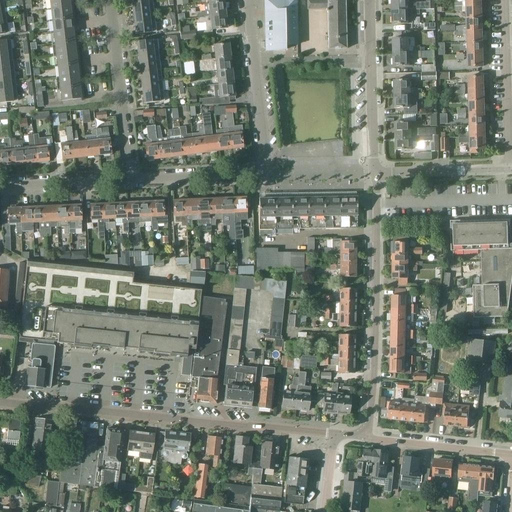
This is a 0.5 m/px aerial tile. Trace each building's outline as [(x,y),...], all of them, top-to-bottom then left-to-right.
[(49,0),(50,8),(70,6),(69,0),(49,0)] [(298,43),(296,0),(264,0),(266,33),(267,33),(268,49),(278,49),(278,50),(286,50),(286,43),(298,43)] [(347,49),(345,0),(307,0),(307,10),(326,10),(326,12),(328,12),(329,49),(347,49)] [(407,0),(392,0),(393,11),(420,10),(429,10),(432,10),(435,10),(435,9),(434,0),(426,0),(427,3),(426,3),(408,3),(407,0)] [(133,14),(153,11),(152,1),(131,4),(133,14)] [(198,18),(226,15),(224,2),(209,3),(203,4),(204,12),(197,13),(198,18)] [(52,19),(71,17),(70,6),(50,8),(52,19)] [(482,7),(467,7),(467,12),(467,19),(482,19),(482,7)] [(420,10),(393,11),(393,25),(413,24),(413,15),(420,15),(420,14),(420,10)] [(134,24),(155,22),(153,11),(133,14),(134,24)] [(206,30),(212,30),(227,28),(226,15),(198,18),(198,22),(205,23),(206,30)] [(53,31),(73,29),(71,17),(52,19),(53,31)] [(463,26),(456,27),(456,32),(457,32),(464,31),(467,31),(482,31),(482,19),(467,19),(467,26),(463,26)] [(0,34),(9,33),(7,22),(0,23),(0,34)] [(135,34),(151,33),(151,32),(156,32),(155,22),(134,24),(135,34)] [(74,40),(73,29),(53,31),(54,42),(74,40)] [(183,39),(195,38),(194,30),(182,32),(183,39)] [(467,31),(468,43),(468,44),(483,43),(482,31),(467,31)] [(394,53),(409,52),(409,38),(393,38),(394,53)] [(56,54),(75,52),(74,43),(77,42),(77,39),(74,40),(54,42),(56,54)] [(158,50),(156,39),(151,40),(136,42),(137,52),(158,50)] [(0,40),(0,51),(11,50),(10,40),(0,40)] [(483,43),(468,44),(468,55),(483,54),(483,43)] [(229,44),(214,46),(216,59),(231,57),(229,44)] [(0,51),(0,61),(13,60),(11,50),(0,51)] [(139,63),(159,60),(158,50),(137,52),(139,63)] [(57,65),(77,63),(75,52),(56,54),(57,65)] [(421,58),(421,52),(413,52),(409,52),(394,53),(394,67),(409,66),(409,57),(413,57),(413,58),(421,58)] [(483,54),(468,55),(468,67),(483,67),(483,54)] [(231,57),(216,59),(217,72),(232,70),(231,57)] [(0,61),(0,72),(14,70),(13,60),(0,61)] [(140,73),(160,70),(159,60),(139,63),(140,73)] [(58,76),(78,74),(77,63),(57,65),(58,76)] [(14,70),(0,72),(0,82),(15,80),(14,70)] [(141,83),(162,81),(160,70),(140,73),(141,83)] [(232,70),(217,72),(218,79),(219,85),(233,84),(233,83),(232,70)] [(422,81),(437,80),(437,72),(436,72),(422,73),(422,81)] [(60,88),(79,86),(78,74),(58,76),(60,88)] [(484,77),(469,77),(469,79),(469,89),(484,89),(484,77)] [(0,82),(0,92),(16,91),(15,80),(0,82)] [(143,93),(163,90),(162,81),(141,83),(143,93)] [(410,81),(394,81),(395,95),(414,94),(415,89),(410,89),(410,81)] [(208,98),(200,99),(200,105),(219,105),(219,99),(235,97),(233,84),(219,85),(214,86),(215,98),(208,98)] [(61,101),(81,98),(79,86),(60,88),(61,101)] [(484,89),(469,89),(469,90),(470,102),(484,101),(484,90),(484,89)] [(144,104),(159,102),(164,101),(163,90),(143,93),(144,104)] [(0,103),(18,101),(16,91),(0,92),(0,103)] [(395,101),(393,101),(393,102),(393,107),(395,107),(395,108),(405,108),(405,115),(415,114),(417,114),(416,99),(422,98),(422,94),(414,94),(395,95),(395,101)] [(484,101),(470,102),(470,114),(485,113),(484,102),(484,101)] [(236,107),(226,107),(226,110),(226,113),(227,121),(231,150),(243,148),(241,134),(243,133),(242,126),(234,127),(232,113),(236,113),(236,107)] [(82,118),(89,117),(88,109),(81,110),(82,118)] [(206,113),(201,114),(203,126),(203,127),(206,153),(218,151),(215,132),(212,132),(210,119),(207,119),(206,113)] [(470,114),(470,126),(485,126),(485,115),(485,114),(485,113),(470,114)] [(223,131),(215,132),(218,151),(231,150),(227,121),(222,121),(223,131)] [(416,122),(396,122),(396,123),(396,137),(436,136),(436,129),(416,129),(416,123),(416,122)] [(151,145),(145,146),(147,161),(158,159),(155,127),(155,126),(146,127),(148,139),(150,141),(151,140),(151,145)] [(199,134),(192,135),(194,154),(206,153),(203,127),(203,126),(198,126),(199,134)] [(466,132),(459,134),(459,138),(485,137),(485,126),(470,126),(470,132),(466,132)] [(159,127),(155,127),(158,159),(171,158),(169,139),(162,140),(159,127)] [(185,127),(178,128),(179,130),(182,156),(194,154),(192,135),(186,136),(185,127)] [(107,128),(95,129),(98,156),(110,154),(108,133),(107,128)] [(84,136),(84,142),(86,157),(98,156),(95,129),(92,130),(91,135),(90,135),(84,136)] [(174,137),(168,138),(169,139),(171,158),(182,156),(179,130),(174,130),(174,137)] [(76,131),(71,132),(74,158),(86,157),(84,142),(78,143),(78,139),(76,131)] [(67,144),(60,145),(62,160),(74,158),(71,132),(67,132),(67,140),(68,144),(67,144)] [(38,134),(33,135),(33,136),(37,163),(41,162),(42,164),(47,163),(47,162),(48,162),(47,157),(54,156),(51,137),(39,139),(38,134)] [(30,148),(23,149),(25,164),(32,163),(37,163),(33,136),(32,136),(29,136),(29,143),(30,148)] [(436,136),(396,137),(396,151),(412,151),(412,142),(431,142),(432,142),(432,152),(438,152),(438,136),(437,136),(436,136)] [(459,138),(459,143),(470,143),(471,145),(471,154),(479,154),(479,152),(479,150),(485,150),(485,138),(485,137),(459,138)] [(16,138),(9,139),(13,165),(18,165),(18,166),(24,166),(24,164),(25,164),(23,149),(17,149),(17,145),(16,138)] [(5,144),(0,144),(0,159),(1,166),(13,165),(9,139),(5,139),(5,144)] [(222,199),(220,199),(221,220),(228,220),(228,232),(228,238),(234,238),(232,198),(227,199),(227,197),(222,197),(222,199)] [(198,200),(196,200),(197,220),(198,220),(198,225),(205,225),(205,232),(210,231),(210,226),(210,225),(209,200),(203,200),(203,198),(199,198),(198,198),(198,200)] [(245,198),(232,198),(234,238),(234,240),(241,240),(241,231),(239,231),(239,225),(239,220),(246,220),(245,198)] [(292,229),(308,229),(308,198),(291,199),(292,229)] [(308,229),(325,229),(324,198),(308,198),(308,229)] [(325,229),(341,229),(340,198),(324,198),(325,229)] [(341,229),(357,228),(356,198),(340,198),(341,229)] [(190,201),(184,201),(185,228),(190,228),(191,221),(197,220),(196,200),(195,200),(195,199),(190,199),(190,201)] [(220,199),(209,200),(210,225),(210,226),(214,226),(215,220),(221,220),(220,199)] [(259,235),(275,235),(275,199),(258,199),(259,235)] [(275,235),(292,234),(292,229),(291,199),(275,199),(275,235)] [(144,203),(144,201),(139,201),(139,203),(138,203),(139,223),(139,228),(142,228),(144,223),(151,222),(150,203),(144,203)] [(184,201),(172,201),(173,216),(179,216),(180,229),(185,228),(184,201)] [(136,203),(136,202),(131,202),(131,204),(126,204),(127,223),(139,223),(138,203),(136,203)] [(162,208),(162,202),(150,203),(151,222),(151,231),(156,230),(156,225),(166,225),(166,217),(165,208),(162,208)] [(103,233),(107,233),(107,223),(107,219),(115,219),(114,204),(102,205),(103,233)] [(128,232),(127,223),(126,204),(114,204),(115,219),(115,224),(122,224),(122,232),(128,232)] [(103,233),(102,205),(89,205),(90,220),(96,220),(97,233),(103,233)] [(69,235),(68,206),(56,207),(57,227),(57,228),(64,228),(64,235),(69,235)] [(69,235),(74,234),(74,229),(81,229),(80,221),(79,206),(68,206),(69,235)] [(45,237),(50,237),(50,228),(57,227),(56,207),(43,208),(45,237)] [(21,236),(25,236),(26,228),(26,223),(32,223),(31,208),(20,209),(21,236)] [(45,237),(43,208),(31,208),(32,223),(39,222),(40,237),(45,237)] [(21,236),(20,209),(8,209),(8,224),(16,223),(16,228),(17,237),(21,236)] [(511,248),(509,249),(509,240),(511,240),(511,219),(450,221),(451,251),(481,250),(482,285),(473,286),(474,318),(507,317),(510,297),(511,297),(511,288),(511,283),(511,248)] [(399,243),(393,243),(393,254),(408,254),(422,254),(422,249),(422,248),(414,248),(414,250),(408,250),(408,243),(408,238),(399,238),(399,243)] [(320,249),(320,254),(325,254),(341,255),(356,255),(356,243),(341,242),(333,242),(333,249),(325,249),(320,249)] [(276,271),(277,254),(277,250),(256,250),(255,270),(276,271)] [(148,256),(148,252),(140,252),(140,257),(141,266),(141,267),(152,266),(152,262),(152,256),(148,256)] [(303,266),(303,257),(303,255),(295,254),(294,271),(294,277),(302,277),(302,272),(303,266)] [(408,254),(393,254),(393,255),(393,266),(417,266),(423,266),(423,263),(420,263),(413,263),(413,261),(408,261),(408,255),(408,254)] [(341,255),(340,265),(355,265),(356,255),(341,255)] [(190,271),(199,270),(199,257),(189,258),(190,271)] [(127,267),(129,267),(129,259),(121,259),(121,268),(122,268),(127,267)] [(200,269),(208,269),(208,259),(199,260),(200,269)] [(18,324),(25,263),(20,262),(12,323),(18,324)] [(188,350),(193,350),(195,351),(202,296),(202,290),(133,283),(134,274),(27,262),(19,338),(57,342),(57,343),(73,345),(73,346),(91,348),(91,346),(188,357),(188,350)] [(336,265),(336,270),(337,270),(340,270),(340,278),(355,278),(355,265),(340,265),(336,265)] [(417,266),(393,266),(393,279),(399,279),(399,286),(408,286),(408,271),(417,271),(417,266)] [(0,306),(6,307),(9,270),(0,269),(0,306)] [(205,274),(191,272),(190,282),(204,284),(205,274)] [(252,291),(254,279),(235,277),(233,289),(245,290),(252,291)] [(284,294),(286,282),(266,280),(265,292),(272,293),(284,294)] [(355,303),(356,290),(340,289),(340,302),(355,303)] [(391,299),(391,301),(393,302),(392,309),(406,309),(406,304),(408,304),(412,302),(412,297),(412,296),(406,296),(406,290),(406,289),(395,289),(395,293),(395,296),(393,296),(393,298),(391,299)] [(202,296),(195,351),(193,350),(190,382),(195,383),(195,389),(197,390),(196,402),(217,404),(219,381),(218,381),(219,366),(227,302),(225,302),(226,299),(202,296)] [(355,315),(355,303),(340,302),(340,314),(355,315)] [(392,316),(392,322),(405,322),(412,322),(412,321),(413,314),(417,314),(417,310),(417,309),(410,309),(406,309),(392,309),(392,316)] [(355,315),(340,314),(332,314),(332,315),(325,314),(325,320),(331,320),(331,322),(338,322),(339,320),(340,320),(339,327),(355,328),(355,315)] [(299,328),(299,316),(289,316),(288,327),(299,328)] [(391,324),(391,326),(392,327),(392,328),(392,334),(410,335),(410,331),(405,331),(404,331),(405,322),(392,322),(391,324)] [(437,323),(429,323),(429,335),(437,336),(437,323)] [(390,342),(390,345),(391,346),(391,347),(401,347),(404,348),(404,339),(420,339),(420,336),(420,335),(410,335),(392,334),(391,341),(390,342)] [(280,337),(268,335),(265,335),(264,344),(272,345),(273,340),(280,341),(281,337),(280,337)] [(354,349),(355,336),(339,336),(339,348),(354,349)] [(493,365),(495,355),(496,344),(470,341),(468,362),(493,365)] [(282,342),(281,353),(295,355),(296,344),(282,342)] [(54,345),(34,343),(32,344),(32,345),(30,359),(30,361),(32,361),(31,368),(27,368),(26,384),(25,386),(26,386),(27,386),(27,388),(34,388),(34,387),(45,388),(49,388),(50,388),(51,386),(51,383),(50,383),(51,371),(52,372),(52,369),(53,361),(54,358),(53,358),(54,350),(55,350),(55,347),(55,346),(54,345)] [(391,348),(391,360),(416,361),(419,361),(420,361),(420,357),(416,357),(416,356),(404,356),(404,349),(404,348),(401,347),(391,347),(391,348)] [(354,362),(354,349),(339,348),(339,361),(354,362)] [(239,368),(237,367),(238,352),(227,351),(223,386),(227,386),(225,405),(238,407),(242,368),(242,364),(239,364),(239,368)] [(293,369),(294,358),(282,356),(280,367),(293,369)] [(390,367),(390,370),(391,371),(391,373),(411,374),(411,366),(411,365),(416,365),(416,361),(391,360),(391,366),(390,367)] [(354,362),(339,361),(331,361),(324,361),(324,367),(339,367),(338,374),(354,374),(354,362)] [(511,366),(507,366),(505,384),(503,396),(500,395),(499,402),(502,402),(500,418),(511,419),(511,366)] [(255,389),(255,384),(257,369),(242,368),(238,407),(250,408),(252,389),(255,389)] [(270,410),(273,384),(275,369),(263,368),(258,409),(270,410)] [(284,392),(282,408),(295,410),(298,384),(299,379),(298,379),(293,378),(292,386),(289,385),(288,393),(284,392)] [(415,406),(413,423),(426,424),(427,416),(429,416),(430,403),(436,404),(439,379),(436,378),(433,378),(432,385),(427,387),(427,392),(426,399),(415,398),(415,400),(415,406)] [(298,384),(295,410),(296,410),(308,411),(310,395),(311,387),(303,386),(303,384),(303,379),(299,379),(298,384)] [(439,379),(436,404),(442,405),(443,394),(445,379),(443,379),(439,379)] [(462,384),(461,390),(473,391),(473,392),(473,394),(479,395),(480,384),(481,383),(462,381),(462,382),(462,384)] [(334,414),(337,393),(338,385),(332,384),(331,396),(318,394),(316,408),(323,409),(323,413),(334,414)] [(348,416),(351,398),(343,397),(343,394),(337,393),(334,414),(348,416)] [(402,404),(400,421),(413,423),(415,406),(415,400),(403,398),(402,404)] [(389,403),(388,409),(390,409),(389,420),(400,421),(402,404),(389,403)] [(444,404),(443,415),(445,415),(444,426),(457,427),(456,427),(458,406),(451,405),(444,404)] [(458,406),(456,427),(457,427),(469,429),(470,420),(469,420),(470,412),(470,407),(459,406),(458,406)] [(19,448),(21,421),(10,420),(10,416),(0,414),(0,427),(9,428),(7,439),(6,447),(19,448)] [(56,451),(58,433),(52,433),(53,420),(36,418),(32,449),(56,451)] [(94,487),(99,447),(95,445),(97,424),(77,422),(74,457),(62,456),(62,457),(60,470),(58,483),(94,487)] [(117,490),(119,475),(125,431),(107,429),(104,447),(99,447),(94,487),(117,490)] [(130,431),(127,451),(140,453),(142,433),(130,431)] [(174,464),(178,434),(160,432),(158,447),(165,448),(165,451),(163,452),(163,455),(164,457),(167,457),(169,455),(168,463),(174,464)] [(140,453),(139,459),(151,460),(152,454),(154,434),(142,433),(140,453)] [(188,451),(190,435),(178,434),(174,464),(180,465),(181,457),(183,459),(185,459),(187,458),(187,455),(186,453),(186,450),(188,451)] [(224,468),(225,459),(222,459),(223,438),(208,437),(206,455),(215,455),(214,467),(224,468)] [(241,464),(248,465),(249,461),(251,447),(247,447),(248,438),(236,437),(234,460),(242,461),(241,464)] [(280,466),(280,457),(278,457),(280,444),(264,442),(261,463),(262,463),(262,468),(277,470),(277,466),(280,466)] [(345,473),(344,481),(357,482),(358,476),(366,477),(366,478),(371,479),(372,476),(374,452),(364,450),(362,463),(359,462),(358,474),(345,473)] [(374,452),(372,476),(386,477),(385,480),(386,480),(387,481),(392,482),(392,481),(394,468),(387,467),(388,453),(374,451),(374,452)] [(60,470),(62,457),(44,455),(42,468),(60,470)] [(427,491),(428,488),(429,477),(430,469),(423,469),(422,475),(419,474),(421,459),(414,458),(413,456),(408,455),(406,458),(405,457),(402,480),(421,483),(420,490),(427,491)] [(302,505),(308,460),(290,458),(286,488),(284,499),(284,503),(302,505)] [(433,475),(433,476),(451,478),(453,462),(435,460),(433,475)] [(252,495),(280,499),(284,499),(286,488),(260,485),(262,468),(262,463),(261,463),(254,462),(253,476),(252,488),(252,495)] [(481,467),(481,466),(460,464),(460,467),(458,482),(470,483),(470,484),(469,491),(469,492),(468,500),(477,501),(479,489),(478,489),(479,485),(481,467)] [(205,499),(209,466),(198,465),(194,497),(205,499)] [(479,489),(492,491),(493,482),(494,467),(481,466),(481,467),(479,485),(478,489),(479,489)] [(39,487),(41,476),(30,474),(28,485),(39,487)] [(123,491),(126,475),(119,475),(117,490),(123,491)] [(152,494),(154,478),(148,477),(146,493),(152,494)] [(55,507),(58,483),(47,481),(44,505),(55,507)] [(342,509),(341,511),(359,511),(362,483),(357,482),(344,481),(342,509)] [(251,506),(252,495),(252,488),(222,484),(221,491),(227,492),(226,502),(251,506)] [(177,497),(178,488),(171,487),(170,496),(177,497)] [(280,499),(252,495),(251,506),(251,507),(279,511),(280,499)] [(194,499),(192,511),(248,511),(249,507),(212,502),(194,499)] [(450,500),(448,511),(455,511),(457,500),(450,500)] [(486,501),(484,511),(496,511),(497,503),(486,501)]
